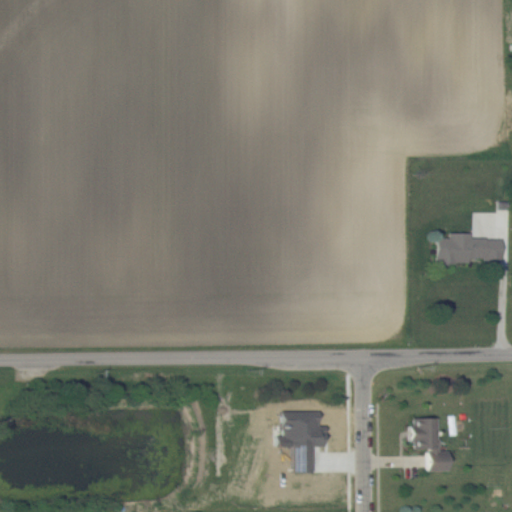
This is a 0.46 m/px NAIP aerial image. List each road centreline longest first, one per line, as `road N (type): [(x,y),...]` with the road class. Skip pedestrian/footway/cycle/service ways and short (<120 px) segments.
road 1 (residential): [(0,359),(511,355)]
road 2 (residential): [(361,359),(363,511)]
